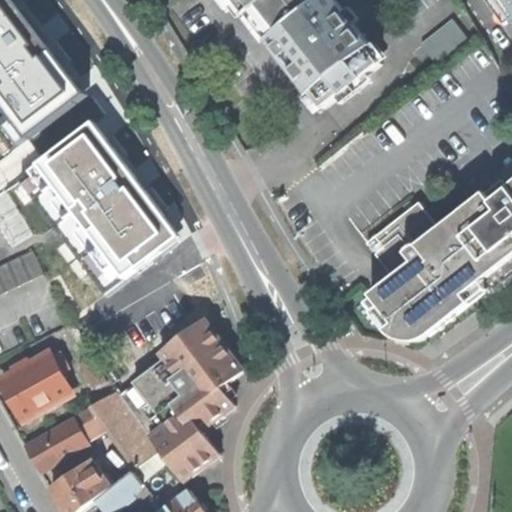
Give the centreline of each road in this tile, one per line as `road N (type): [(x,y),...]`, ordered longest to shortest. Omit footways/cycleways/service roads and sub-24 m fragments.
road 1 (secondary): [(264,277),(102,0)]
road 2 (secondary): [(356,383),(264,277)]
road 3 (secondary): [(264,277),(291,367),(294,411)]
road 4 (secondary): [(511,340),(397,400)]
road 5 (secondary): [(437,458),(511,363)]
